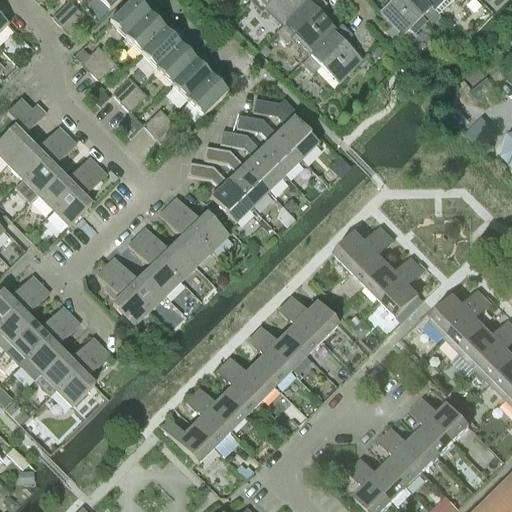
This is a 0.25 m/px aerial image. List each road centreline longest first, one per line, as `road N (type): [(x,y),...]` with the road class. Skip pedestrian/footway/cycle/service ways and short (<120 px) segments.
road 1 (residential): [(154,186),(34,67),(57,42),(14,0)]
road 2 (residential): [(125,348),(59,282),(154,186)]
road 3 (residential): [(306,511),(269,476),(374,364)]
